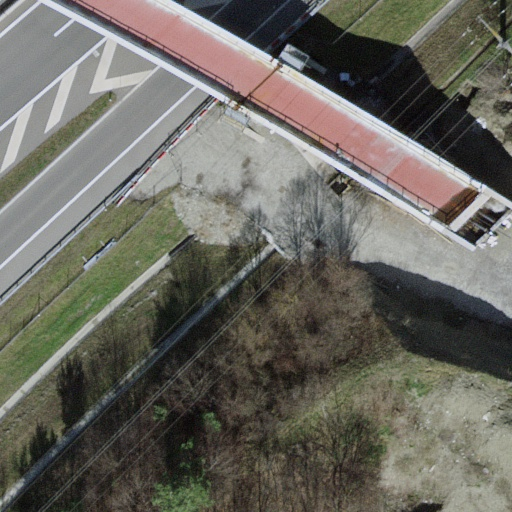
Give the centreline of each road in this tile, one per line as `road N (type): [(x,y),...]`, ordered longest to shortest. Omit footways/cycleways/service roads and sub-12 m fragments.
road 1 (motorway): [(0,244),(264,0)]
road 2 (motorway): [(0,83),(98,0)]
